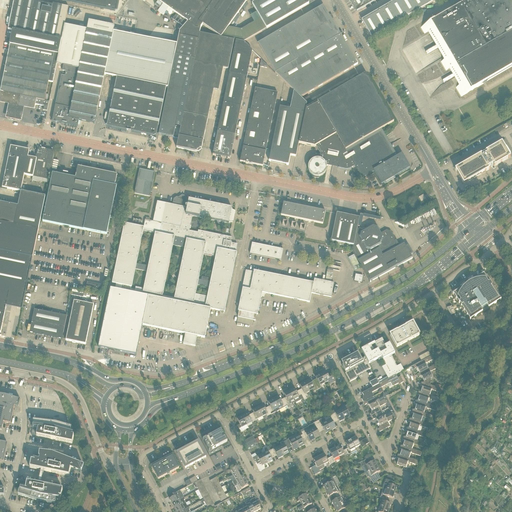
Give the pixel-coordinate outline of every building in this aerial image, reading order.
[(56,64),(64,25),(68,6),(53,3),(52,4),(34,1),(33,0),(13,0),(8,30),(13,31),(10,44),(4,73),(0,91),(0,92),(22,96),(24,87),(46,91),(48,82),(52,83),(56,64)] [(61,0),(115,11),(116,0),(61,0)] [(156,0),(165,6),(164,9),(169,13),(171,10),(175,13),(176,14),(172,19),(183,27),(179,31),(178,40),(177,45),(174,56),(194,60),(200,33),(221,38),(247,0),(156,0)] [(306,0),(259,0),(252,4),(266,29),(308,4),(306,0)] [(349,0),(350,1),(356,12),(376,0),(349,0)] [(396,0),(366,18),(361,20),(364,24),(365,24),(364,25),(371,37),(435,0),(396,0)] [(443,14),(425,25),(421,27),(424,34),(429,31),(446,59),(441,62),(446,71),(451,68),(461,85),(456,87),(461,97),(483,84),(483,83),(511,66),(511,0),(468,0),(443,15),(443,14)] [(323,6),(292,23),(310,53),(340,35),(323,6)] [(104,75),(113,31),(114,26),(88,20),(86,29),(64,25),(56,64),(63,65),(62,71),(65,71),(65,76),(61,75),(52,121),(58,122),(59,120),(61,121),(61,123),(77,126),(78,120),(94,123),(104,75)] [(275,73),(294,91),(300,98),(357,65),(340,35),(310,53),(292,23),(258,44),(275,73)] [(166,88),(168,88),(174,56),(177,45),(113,31),(104,75),(117,78),(107,127),(121,130),(121,131),(126,132),(126,131),(156,137),(166,88)] [(190,80),(180,128),(176,148),(196,152),(197,151),(200,149),(201,149),(213,90),(218,91),(223,68),(227,69),(233,40),(220,38),(221,38),(200,33),(194,60),(190,80)] [(225,157),(225,158),(230,159),(252,51),(243,42),(235,41),(212,155),(221,157),(221,156),(225,157)] [(159,130),(158,135),(173,138),(174,133),(175,127),(180,128),(190,80),(194,60),(174,56),(168,88),(159,130)] [(261,60),(259,67),(267,69),(267,66),(261,60)] [(317,102),(354,166),(362,178),(374,171),(381,185),(410,168),(402,154),(394,159),(382,139),(386,137),(381,129),(394,122),(365,74),(317,102)] [(22,96),(0,92),(0,101),(8,103),(24,106),(34,108),(35,104),(44,106),(43,110),(47,111),(49,102),(44,101),(46,91),(24,87),(22,96)] [(255,89),(241,157),(240,162),(245,163),(245,164),(248,164),(262,166),(277,93),(255,89)] [(296,157),(298,144),(306,108),(306,109),(307,104),(300,98),(294,91),(290,109),(280,107),(268,161),(288,165),(290,155),(296,157)] [(350,168),(354,166),(317,102),(306,108),(298,144),(314,147),(317,145),(321,153),(320,154),(319,159),(318,159),(317,159),(316,159),(315,159),(314,159),(313,160),(312,160),(311,161),(310,162),(309,163),(309,164),(308,165),(308,166),(308,167),(308,168),(308,169),(308,170),(308,171),(309,171),(309,172),(309,173),(310,174),(311,175),(312,176),(313,176),(314,177),(315,177),(316,177),(317,177),(318,177),(319,177),(320,177),(321,176),(322,176),(323,175),(324,174),(325,173),(325,172),(326,171),(326,170),(326,169),(326,168),(326,167),(326,166),(328,166),(328,162),(338,164),(338,168),(345,169),(346,169),(347,169),(348,169),(349,169),(350,169),(350,168)] [(8,103),(5,119),(21,122),(24,106),(8,103)] [(510,157),(510,156),(502,142),(502,143),(502,142),(485,152),(486,152),(487,153),(481,156),(481,155),(481,154),(461,166),(462,167),(458,169),(458,168),(455,169),(463,184),(481,174),(481,173),(480,172),(484,170),(485,171),(485,172),(490,169),(489,169),(488,169),(488,168),(493,164),(494,166),(494,167),(510,157)] [(24,175),(28,157),(29,150),(10,147),(2,188),(21,192),(24,175)] [(36,159),(28,157),(24,175),(33,177),(32,180),(48,184),(55,151),(39,148),(36,159)] [(43,222),(107,235),(109,228),(114,201),(116,201),(118,189),(116,189),(117,187),(115,186),(116,182),(116,180),(117,175),(117,176),(96,171),(97,170),(96,170),(96,171),(91,170),(91,169),(90,168),(90,170),(78,168),(78,167),(76,178),(53,174),(52,179),(51,182),(43,222)] [(154,172),(139,169),(134,193),(140,195),(144,195),(150,196),(154,172)] [(0,251),(32,258),(45,197),(21,192),(18,206),(0,202),(0,251)] [(145,220),(143,227),(141,227),(142,221),(133,219),(132,225),(124,223),(112,284),(116,285),(115,289),(110,289),(99,343),(98,347),(98,348),(109,350),(112,350),(136,355),(137,350),(142,325),(185,334),(183,344),(195,347),(197,337),(204,338),(210,309),(224,312),(225,307),(237,252),(235,252),(236,247),(231,246),(231,242),(232,238),(198,231),(198,233),(189,231),(192,216),(226,223),(226,222),(229,222),(232,222),(233,216),(234,211),(231,209),(229,208),(189,199),(188,201),(186,200),(184,197),(181,197),(178,198),(176,198),(174,199),(173,205),(165,203),(157,202),(156,207),(153,221),(145,220)] [(281,215),(307,221),(323,224),(325,211),(283,203),(281,215)] [(336,218),(331,241),(353,246),(352,251),(367,278),(370,282),(412,259),(404,243),(397,247),(397,246),(397,243),(396,240),(390,231),(386,230),(380,233),(377,227),(375,227),(373,226),(365,230),(359,228),(359,229),(357,229),(359,218),(337,213),(336,218)] [(252,243),(250,254),(280,260),(281,260),(283,249),(280,249),(278,248),(254,243),(252,243)] [(0,251),(0,333),(1,333),(10,286),(10,285),(21,287),(26,288),(26,289),(32,258),(0,251)] [(360,267),(354,255),(348,259),(354,270),(360,267)] [(327,270),(325,282),(331,283),(334,272),(327,270)] [(244,288),(243,288),(238,311),(239,311),(237,317),(255,321),(256,314),(257,315),(262,293),(309,303),(311,293),(331,297),(334,283),(331,283),(325,282),(314,279),(313,283),(254,271),(253,272),(251,272),(251,274),(246,273),(243,286),(245,286),(244,288)] [(453,293),(455,298),(459,303),(460,303),(461,305),(461,306),(470,320),(476,316),(476,315),(477,315),(480,314),(482,313),(484,312),(486,311),(488,310),(490,308),(491,306),(493,304),(494,304),(501,300),(491,285),(491,286),(489,284),(490,283),(484,273),(472,281),(473,283),(471,284),(468,286),(466,287),(464,286),(453,293)] [(489,276),(496,288),(500,286),(492,274),(489,276)] [(363,276),(355,275),(354,282),(362,283),(363,276)] [(86,289),(101,292),(102,285),(87,282),(86,289)] [(74,301),(67,336),(66,340),(85,345),(93,305),(74,301)] [(29,333),(42,336),(42,335),(44,335),(44,336),(62,340),(67,316),(34,310),(29,333)] [(390,335),(392,339),(396,347),(419,335),(413,323),(406,326),(406,327),(397,332),(397,331),(390,335)] [(370,346),(361,351),(364,357),(368,365),(377,360),(381,358),(385,365),(382,367),(385,373),(387,372),(390,378),(399,373),(403,370),(400,365),(397,367),(393,360),(391,357),(391,356),(395,354),(389,344),(384,347),(380,340),(370,346)] [(368,365),(364,357),(361,359),(358,352),(344,359),(345,360),(341,362),(343,366),(342,367),(346,373),(345,374),(349,382),(356,378),(356,377),(371,369),(368,365)] [(416,368),(419,373),(428,369),(425,363),(426,363),(433,360),(431,356),(413,366),(414,369),(416,368)] [(424,381),(423,383),(430,385),(431,382),(430,379),(432,377),(429,372),(431,371),(431,372),(438,368),(436,364),(428,369),(419,373),(417,374),(419,377),(421,376),(424,381)] [(325,372),(320,375),(325,383),(328,381),(329,383),(331,384),(336,381),(332,374),(329,373),(327,374),(325,372)] [(317,380),(314,382),(318,390),(321,388),(320,386),(325,383),(320,375),(315,377),(317,380)] [(396,375),(379,384),(381,388),(390,383),(392,387),(400,383),(400,384),(403,382),(400,377),(397,378),(396,375)] [(369,383),(372,388),(379,384),(376,379),(369,383)] [(310,380),(305,383),(309,392),(312,390),(313,392),(316,391),(318,390),(317,387),(314,382),(311,383),(310,380)] [(422,387),(420,392),(430,395),(431,389),(433,390),(441,393),(442,389),(430,385),(423,383),(421,382),(420,386),(422,387)] [(302,391),(300,392),(304,400),(307,399),(305,396),(307,395),(306,393),(309,392),(305,383),(299,386),(302,391)] [(364,398),(362,399),(363,402),(374,397),(372,393),(380,388),(379,392),(378,393),(379,394),(383,392),(381,388),(379,384),(372,388),(362,393),(364,398)] [(294,389),(289,391),(293,399),(294,400),(295,403),(301,400),(303,403),(305,402),(304,400),(300,392),(297,394),(294,389)] [(287,399),(284,401),(288,409),(293,406),(291,402),(293,400),(289,391),(284,394),(287,399)] [(333,397),(334,400),(339,398),(336,392),(331,394),(333,397)] [(419,396),(417,401),(427,404),(429,398),(430,399),(438,402),(439,398),(430,395),(420,392),(418,392),(417,395),(419,396)] [(0,428),(1,429),(2,429),(3,422),(10,424),(11,422),(14,406),(17,407),(18,405),(19,400),(5,395),(0,394),(0,428)] [(278,397),(273,400),(277,409),(278,408),(279,410),(280,413),(288,409),(284,401),(281,402),(278,397)] [(368,404),(370,408),(385,400),(383,397),(376,401),(374,397),(363,402),(365,405),(368,404)] [(273,400),(268,403),(271,408),(268,409),(271,415),(276,412),(279,410),(278,408),(277,409),(273,400)] [(370,414),(371,417),(382,412),(379,407),(387,404),(385,400),(370,408),(373,413),(370,414)] [(416,405),(415,410),(414,410),(424,413),(426,408),(427,408),(427,409),(435,411),(436,407),(427,404),(417,401),(415,401),(414,404),(416,405)] [(263,405),(258,408),(262,417),(265,415),(267,417),(271,415),(268,409),(266,411),(263,405)] [(341,410),(340,411),(344,419),(350,417),(348,414),(352,412),(349,405),(344,407),(345,408),(341,410)] [(254,414),(251,415),(254,421),(262,417),(258,408),(252,411),(254,414)] [(331,412),(332,415),(335,421),(338,419),(339,422),(344,419),(340,411),(337,412),(336,410),(331,412)] [(413,414),(412,419),(411,419),(421,422),(423,417),(424,417),(424,418),(432,420),(433,416),(424,413),(414,410),(415,410),(412,410),(411,413),(413,414)] [(376,418),(378,423),(393,415),(391,412),(384,416),(382,412),(371,417),(373,420),(376,418)] [(247,414),(242,417),(246,425),(254,421),(251,415),(249,417),(247,414)] [(331,420),(326,422),(330,431),(336,428),(332,422),(335,421),(332,415),(329,417),(331,420)] [(393,415),(378,423),(381,428),(378,429),(379,432),(390,427),(387,422),(395,419),(394,418),(393,415)] [(240,425),(236,427),(237,430),(239,429),(240,431),(241,432),(242,432),(248,428),(246,425),(242,417),(237,419),(240,425)] [(323,418),(315,422),(320,430),(322,428),(325,434),(330,431),(326,422),(323,418)] [(410,423),(409,428),(411,429),(418,431),(420,426),(421,426),(421,427),(429,429),(430,425),(421,422),(411,419),(412,419),(409,419),(408,422),(410,423)] [(56,424),(34,421),(33,426),(33,428),(38,429),(36,436),(72,444),(74,436),(72,436),(72,434),(69,433),(70,428),(56,424)] [(308,427),(310,431),(315,439),(320,437),(317,431),(320,430),(315,422),(313,423),(313,424),(308,427)] [(301,433),(304,438),(307,437),(310,442),(315,439),(310,431),(309,428),(304,431),(302,428),(300,430),(301,433)] [(407,432),(406,437),(415,440),(417,435),(418,435),(418,436),(426,438),(427,434),(426,434),(418,431),(411,429),(409,428),(406,428),(405,431),(407,432)] [(226,442),(220,431),(211,435),(212,436),(210,437),(210,436),(203,440),(209,452),(226,442)] [(297,438),(294,439),(299,448),(304,445),(301,440),(304,438),(301,433),(296,435),(297,438)] [(356,437),(350,440),(355,448),(360,446),(361,448),(364,447),(364,446),(369,443),(367,438),(361,441),(359,443),(356,437)] [(404,441),(403,446),(412,449),(414,444),(415,444),(415,445),(423,447),(424,443),(415,440),(406,437),(404,437),(402,440),(404,441)] [(254,439),(249,442),(245,445),(246,448),(256,442),(254,439)] [(288,440),(285,441),(288,447),(291,445),(294,450),(299,448),(294,439),(289,442),(288,440)] [(350,440),(345,443),(348,448),(345,450),(348,455),(351,454),(356,451),(355,448),(354,448),(350,440)] [(284,445),(279,448),(283,456),(289,453),(286,448),(288,447),(285,441),(283,443),(284,445)] [(198,443),(185,449),(177,454),(185,468),(206,457),(198,443)] [(340,446),(335,449),(339,457),(344,454),(345,457),(348,455),(345,450),(343,451),(340,446)] [(402,450),(400,455),(409,458),(411,453),(412,453),(412,454),(420,456),(421,453),(412,449),(403,446),(401,446),(399,449),(402,450)] [(265,453),(262,455),(267,463),(272,460),(271,458),(270,456),(273,455),(272,455),(270,451),(268,447),(264,449),(265,452),(265,453)] [(273,449),(270,451),(272,455),(273,455),(275,454),(276,455),(278,459),(280,458),(283,456),(279,448),(274,450),(273,449)] [(332,457),(329,458),(332,464),(335,462),(334,460),(339,457),(335,449),(329,452),(332,457)] [(256,456),(252,458),(255,462),(256,461),(258,464),(260,463),(262,466),(267,463),(262,455),(261,452),(256,455),(256,456)] [(52,454),(40,453),(40,458),(39,458),(39,460),(33,459),(33,461),(31,461),(29,468),(69,476),(70,469),(80,473),(81,471),(83,466),(52,454)] [(324,454),(319,457),(323,465),(328,463),(330,465),(332,468),(334,467),(332,464),(329,458),(327,460),(324,454)] [(400,455),(398,455),(396,458),(399,459),(397,465),(406,468),(408,462),(409,462),(409,463),(417,465),(418,462),(409,458),(400,455)] [(161,463),(160,463),(152,467),(154,472),(155,472),(156,474),(155,474),(158,479),(167,475),(167,474),(170,472),(170,473),(179,468),(172,456),(163,461),(164,461),(161,463)] [(323,465),(319,457),(313,460),(316,465),(311,468),(315,475),(320,472),(319,471),(324,468),(323,465)] [(366,472),(377,466),(374,461),(369,464),(367,459),(360,463),(362,468),(364,467),(366,472)] [(366,472),(366,474),(367,475),(368,477),(369,477),(372,482),(372,483),(373,484),(379,479),(380,479),(377,473),(380,472),(377,466),(369,471),(366,472)] [(230,471),(232,476),(240,471),(238,467),(230,471)] [(232,476),(230,477),(232,482),(235,480),(243,476),(240,471),(232,476)] [(232,482),(235,487),(245,481),(243,476),(235,480),(232,482)] [(323,486),(326,492),(336,486),(332,478),(327,481),(328,484),(323,486)] [(382,489),(383,489),(394,493),(396,487),(393,486),(394,483),(386,480),(385,483),(384,482),(382,489)] [(245,481),(235,487),(238,492),(241,491),(240,490),(248,486),(245,481)] [(20,490),(18,495),(40,501),(54,503),(55,504),(56,499),(59,499),(59,497),(61,497),(62,490),(27,482),(25,489),(20,488),(20,490)] [(286,490),(286,486),(273,486),(273,495),(281,495),(281,490),(286,490)] [(334,494),(335,497),(341,494),(339,491),(336,486),(326,492),(329,497),(334,494)] [(383,489),(380,498),(386,500),(387,497),(392,499),(394,493),(383,489)] [(176,493),(169,496),(171,499),(169,499),(172,504),(184,498),(180,491),(176,493)] [(299,501),(301,504),(309,499),(306,494),(301,497),(299,494),(294,497),(297,502),(299,501)] [(332,502),(334,508),(342,503),(345,502),(341,494),(335,497),(337,500),(332,502)] [(172,504),(174,509),(185,503),(184,500),(185,500),(184,498),(172,504)] [(261,503),(259,500),(256,501),(255,498),(250,501),(256,511),(261,509),(258,505),(261,503)] [(382,502),(380,507),(389,510),(391,504),(385,502),(386,500),(380,498),(379,501),(382,502)] [(299,511),(303,511),(308,510),(306,507),(312,505),(309,499),(301,504),(302,506),(298,509),(299,511)] [(250,501),(245,503),(247,506),(249,511),(255,511),(256,511),(250,501)] [(174,509),(176,511),(180,511),(189,507),(188,506),(187,506),(185,503),(174,509)] [(338,511),(342,510),(343,511),(345,511),(349,510),(348,507),(345,508),(342,503),(334,508),(336,511),(338,511)]
